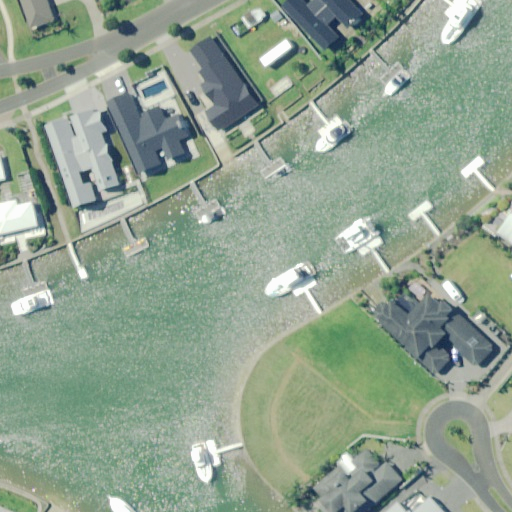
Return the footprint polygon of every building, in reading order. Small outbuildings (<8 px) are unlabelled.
[(24,0),(35,29),(57,21),(49,0),(24,0)] [(369,17),(353,0),(317,0),(311,6),(305,0),(293,0),(288,5),(332,54),(346,42),(331,26),(342,17),(354,30),(369,17)] [(240,36),(251,28),(269,17),(262,7),(244,19),(245,20),(234,27),(240,36)] [(282,32),(277,25),(264,35),(269,41),(282,32)] [(93,103),(89,91),(79,94),(84,111),(46,124),(75,209),(99,200),(93,183),(88,184),(84,172),(95,168),(103,191),(123,184),(105,133),(113,130),(102,100),(93,103)] [(0,180),(9,179),(3,154),(0,154),(0,235),(41,226),(35,202),(10,208),(9,203),(0,205),(0,180)] [(511,218),(501,233),(511,241),(511,218)] [(395,300),(379,317),(439,374),(455,358),(444,348),(451,341),(481,370),(500,349),(425,278),(400,305),(395,300)] [(390,462),(380,471),(377,468),(383,462),(370,448),(356,461),(360,467),(351,475),(348,471),(343,476),(337,470),(317,488),(338,511),(370,511),(406,479),(390,462)] [(447,511),(433,497),(417,511),(413,511),(402,501),(390,511),(447,511)]
